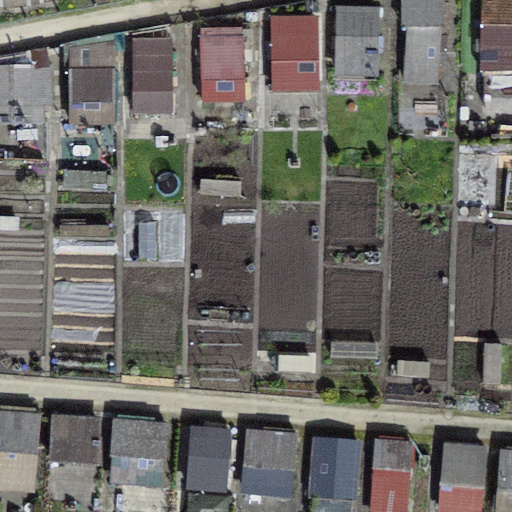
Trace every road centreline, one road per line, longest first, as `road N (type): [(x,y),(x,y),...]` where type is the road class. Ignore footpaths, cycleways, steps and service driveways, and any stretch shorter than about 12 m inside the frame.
road 1 (track): [(0,381),(511,421)]
road 2 (track): [(0,29),(167,0)]
